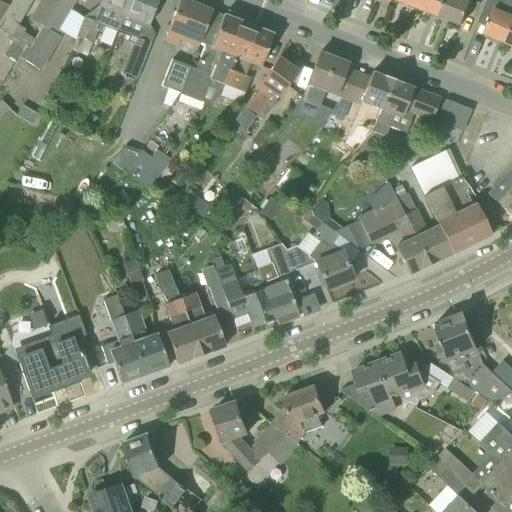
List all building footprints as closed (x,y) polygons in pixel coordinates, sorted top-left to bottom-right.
[(31,0),(13,0),(10,6),(0,22),(0,31),(9,37),(10,36),(14,38),(10,44),(22,52),(26,46),(30,48),(35,40),(23,33),(25,29),(17,25),(31,0)] [(26,46),(22,52),(19,57),(40,71),(62,33),(57,30),(75,0),(76,0),(83,2),(83,0),(58,0),(43,27),(35,40),(30,48),(26,46)] [(58,0),(41,0),(30,20),(43,27),(58,0)] [(104,27),(117,32),(129,0),(100,0),(98,6),(99,7),(93,21),(85,18),(72,51),(87,57),(97,31),(102,33),(104,27)] [(132,45),(135,37),(142,40),(158,0),(129,0),(117,32),(129,37),(127,43),(132,45)] [(182,0),(179,0),(179,2),(164,40),(177,45),(179,40),(198,47),(199,46),(200,44),(212,12),(182,0)] [(395,0),(396,0),(417,9),(420,0),(395,0)] [(420,0),(417,9),(439,17),(445,0),(420,0)] [(445,0),(439,17),(461,26),(471,0),(470,0),(445,0)] [(484,34),(506,44),(511,29),(511,0),(488,0),(478,24),(487,28),(484,34)] [(0,22),(10,6),(0,2),(0,22)] [(195,70),(190,68),(180,94),(209,105),(219,91),(222,92),(224,86),(248,26),(223,16),(211,48),(200,44),(199,46),(203,47),(195,70)] [(248,26),(224,86),(239,92),(245,77),(244,76),(249,63),(260,67),(272,35),(248,26)] [(136,79),(150,43),(142,40),(135,37),(132,45),(121,73),(136,79)] [(325,92),(342,99),(347,101),(358,74),(357,74),(355,77),(344,73),(348,64),(320,53),(307,85),(302,100),(319,107),(325,92)] [(243,134),(255,116),(271,93),(278,98),(297,72),(278,59),(231,126),(243,134)] [(180,94),(190,68),(172,61),(162,87),(180,94)] [(358,74),(347,101),(347,102),(359,107),(361,102),(369,106),(363,123),(358,121),(356,126),(344,143),(354,152),(372,133),(392,81),(372,73),(370,79),(358,74)] [(412,111),(436,121),(444,101),(420,92),(392,81),(372,133),(384,137),(388,126),(404,133),(412,111)] [(0,118),(9,109),(1,101),(0,101),(0,118)] [(470,111),(444,101),(436,121),(462,131),(470,111)] [(277,131),(266,123),(252,142),(263,150),(277,131)] [(152,135),(138,154),(125,173),(148,190),(175,152),(152,135)] [(109,164),(124,175),(138,154),(124,148),(113,159),(109,164)] [(423,197),(438,226),(452,254),(502,230),(488,212),(473,220),(468,210),(473,207),(466,193),(471,190),(462,178),(457,180),(444,152),(410,169),(424,196),(423,197)] [(511,167),(487,195),(497,204),(511,216),(511,167)] [(298,176),(289,169),(275,187),(284,194),(298,176)] [(409,275),(429,266),(397,200),(388,182),(367,203),(371,210),(357,217),(371,246),(391,236),(396,247),(409,275)] [(408,194),(397,200),(429,266),(452,254),(438,226),(426,232),(408,194)] [(338,236),(321,224),(309,215),(304,222),(316,231),(312,237),(318,242),(307,256),(296,248),(286,252),(292,261),(296,271),(316,264),(327,291),(353,280),(342,252),(332,245),(338,236)] [(257,270),(262,284),(275,320),(280,318),(283,325),(299,319),(286,284),(287,284),(286,281),(284,281),(283,277),(296,271),(292,261),(286,252),(280,246),(266,251),(271,264),(257,270)] [(153,276),(164,305),(169,318),(172,317),(176,331),(166,334),(177,365),(199,356),(179,300),(168,270),(153,276)] [(252,328),(275,320),(262,284),(249,288),(239,292),(235,281),(231,283),(227,270),(216,274),(220,284),(237,334),(238,334),(233,319),(247,314),(252,328)] [(221,339),(237,334),(220,284),(202,291),(204,298),(210,296),(217,315),(202,321),(199,311),(202,310),(198,300),(195,294),(179,300),(199,356),(224,347),(221,339)] [(111,322),(124,318),(123,316),(116,296),(103,301),(111,322)] [(317,310),(312,297),(299,302),(304,316),(308,315),(308,314),(317,310)] [(124,318),(128,331),(144,376),(168,368),(156,335),(146,338),(141,325),(143,324),(138,311),(123,316),(124,318)] [(484,365),(463,314),(433,326),(441,345),(435,347),(442,364),(448,361),(455,378),(493,403),(511,394),(511,391),(510,390),(511,387),(511,373),(501,363),(492,373),(484,365)] [(88,375),(81,357),(75,340),(85,336),(78,316),(46,327),(50,336),(43,339),(45,344),(15,356),(23,378),(31,401),(80,383),(78,379),(88,375)] [(121,385),(144,376),(128,331),(116,336),(118,342),(101,348),(107,366),(113,364),(121,385)] [(403,354),(377,364),(384,382),(393,378),(399,394),(402,402),(414,407),(416,407),(418,401),(432,397),(440,383),(428,375),(422,377),(418,368),(409,372),(403,354)] [(397,411),(391,397),(399,394),(393,378),(384,382),(377,364),(352,373),(356,385),(340,390),(378,418),(397,411)] [(455,379),(448,390),(468,402),(475,392),(455,379)] [(0,380),(0,412),(10,408),(0,380)] [(272,425),(273,426),(297,445),(306,432),(302,421),(318,416),(324,413),(315,387),(296,394),(295,391),(286,395),(288,398),(283,399),(286,407),(272,425)] [(248,470),(258,461),(248,450),(237,437),(247,434),(237,403),(213,411),(223,442),(248,470)] [(299,446),(297,445),(273,426),(255,442),(266,454),(268,452),(279,464),(299,446)] [(480,444),(491,454),(500,463),(511,474),(511,450),(510,453),(489,434),(480,444)] [(192,511),(202,501),(172,479),(161,470),(148,435),(144,437),(142,435),(137,437),(136,440),(123,445),(135,478),(180,511),(192,511)] [(437,459),(475,494),(483,485),(505,506),(511,497),(511,474),(500,463),(482,483),(445,449),(437,459)] [(428,468),(459,496),(443,511),(476,511),(466,503),(475,494),(437,459),(428,468)] [(131,511),(123,488),(122,485),(90,497),(94,511),(131,511)]
